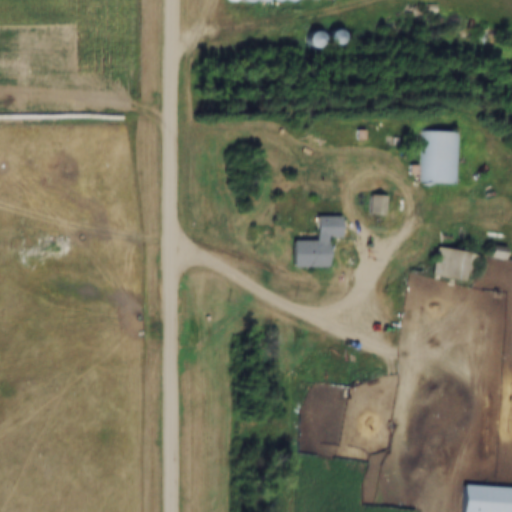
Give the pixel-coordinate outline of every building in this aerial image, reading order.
[(316,34),(322,47),(335,41),(328,29),(316,34)] [(418,184),(457,185),(458,132),(419,132),(418,184)] [(380,198),(364,198),(364,215),(380,215),(380,198)] [(318,268),(318,238),(333,238),(333,216),(307,216),(307,241),(281,241),(281,268),(318,268)] [(474,258),(432,247),(425,274),(467,285),(474,258)] [(452,511),(511,511),(511,488),(453,487),(452,511)]
